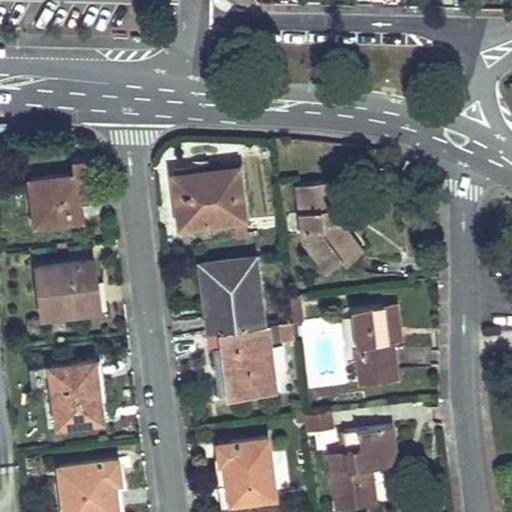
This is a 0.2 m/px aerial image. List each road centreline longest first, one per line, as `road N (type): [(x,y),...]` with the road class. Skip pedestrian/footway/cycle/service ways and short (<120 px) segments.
road 1 (residential): [(175,511),(130,123),(133,92)]
road 2 (residential): [(458,139),(464,421),(480,511)]
road 3 (residential): [(498,51),(444,32),(400,28),(210,26),(193,11)]
road 4 (tertiary): [(189,97),(375,115),(458,139)]
road 5 (tertiary): [(0,81),(133,92)]
